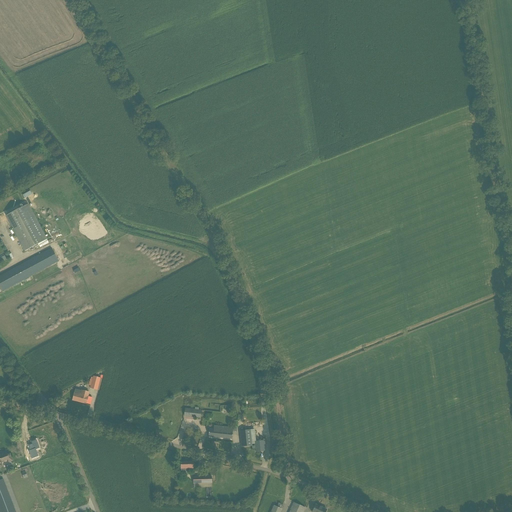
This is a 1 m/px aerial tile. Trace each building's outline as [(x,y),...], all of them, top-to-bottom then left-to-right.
[(6,216),(25,251),(47,239),(29,204),(6,216)] [(0,276),(0,286),(2,291),(59,262),(52,249),(0,276)] [(90,388),(97,390),(100,378),(93,376),(90,388)] [(86,404),(89,392),(81,390),(81,391),(75,389),(72,400),(86,404)] [(184,416),(200,418),(201,410),(185,408),(184,416)] [(209,437),(232,439),(232,434),(233,428),(217,426),(217,430),(209,429),(209,432),(209,437)] [(240,431),(242,447),(252,446),(250,430),(240,431)] [(29,446),(31,451),(29,451),(32,459),(38,457),(35,450),(39,448),(36,441),(32,442),(33,445),(29,446)] [(255,446),(256,452),(264,451),(264,445),(265,445),(264,441),(254,442),(254,446),(255,446)] [(0,461),(1,461),(1,462),(8,460),(9,463),(13,461),(10,454),(7,455),(6,451),(2,453),(2,452),(0,452),(0,461)] [(193,462),(181,462),(181,471),(189,471),(189,469),(193,469),(193,462)] [(15,511),(5,485),(3,479),(0,480),(0,511),(15,511)] [(303,511),(305,508),(293,503),(289,511),(280,511),(282,510),(274,506),(271,511),(303,511)]
